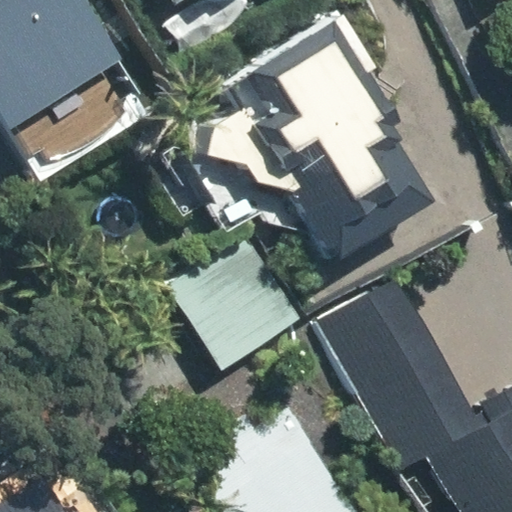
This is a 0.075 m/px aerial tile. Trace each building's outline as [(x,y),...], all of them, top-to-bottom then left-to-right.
[(112,56),(76,0),(0,0),(0,120),(3,125),(112,56)] [(331,253),(436,191),(330,14),(225,76),(331,253)] [(162,286),(216,369),(299,317),(245,233),(162,286)] [(398,275),(310,322),(392,470),(419,455),(450,511),(511,511),(511,380),(469,404),(398,275)] [(357,511),(284,391),(188,449),(226,511),(357,511)]
